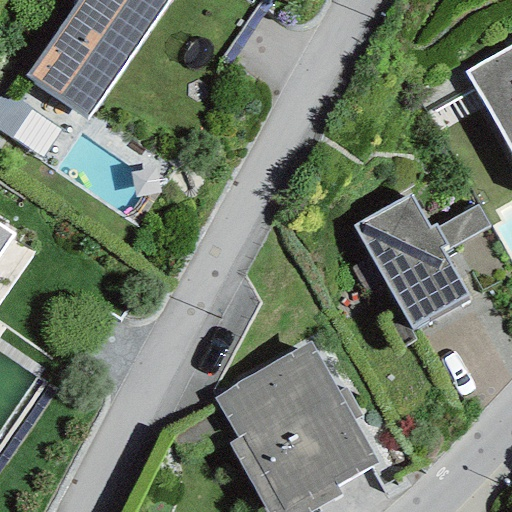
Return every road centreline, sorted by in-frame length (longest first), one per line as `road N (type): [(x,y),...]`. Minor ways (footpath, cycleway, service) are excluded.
road 1 (residential): [(358,0),(84,511)]
road 2 (tertiary): [(511,420),(412,511)]
